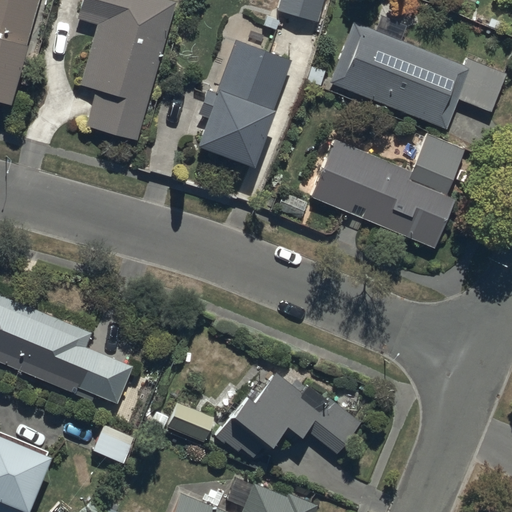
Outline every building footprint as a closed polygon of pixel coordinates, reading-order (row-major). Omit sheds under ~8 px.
[(0,0),(0,102),(9,105),(38,0),(0,0)] [(85,126),(137,140),(175,2),(169,0),(82,0),(77,19),(97,24),(80,85),(95,89),(85,126)] [(279,0),(276,11),(317,22),(323,0),(279,0)] [(458,100),(490,112),(505,74),(466,59),(463,66),(353,22),(329,83),(446,130),(458,100)] [(195,147),(252,168),(291,61),(235,40),(215,93),(207,90),(198,114),(206,118),(195,147)] [(310,198),(434,249),(454,200),(451,198),(470,152),(426,133),(410,171),(334,140),(310,198)] [(94,395),(117,405),(133,366),(86,347),(92,333),(0,294),(0,363),(92,402),(94,395)] [(307,432),(336,455),(361,423),(328,398),(326,401),(307,386),(301,393),(276,374),(253,404),(246,398),(215,437),(224,444),(225,443),(237,453),(240,449),(252,459),(263,445),(270,450),(286,429),(301,440),(307,432)] [(167,428),(204,442),(213,418),(177,404),(167,428)] [(93,451),(123,464),(133,438),(103,426),(93,451)] [(25,511),(49,456),(0,436),(0,511),(25,511)] [(172,511),(315,511),(317,506),(288,494),(286,498),(253,484),(241,511),(224,511),(180,494),(172,511)]
